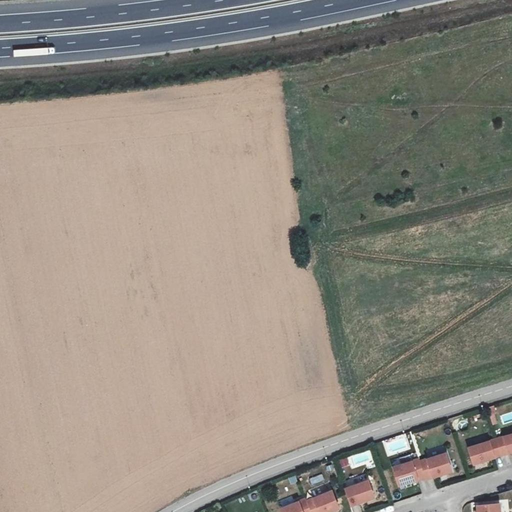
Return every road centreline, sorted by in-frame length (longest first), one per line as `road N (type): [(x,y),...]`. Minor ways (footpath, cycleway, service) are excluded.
road 1 (unclassified): [(511,385),(256,471),(170,511)]
road 2 (trunk): [(0,49),(221,26),(353,0)]
road 3 (trunk): [(223,0),(0,25)]
